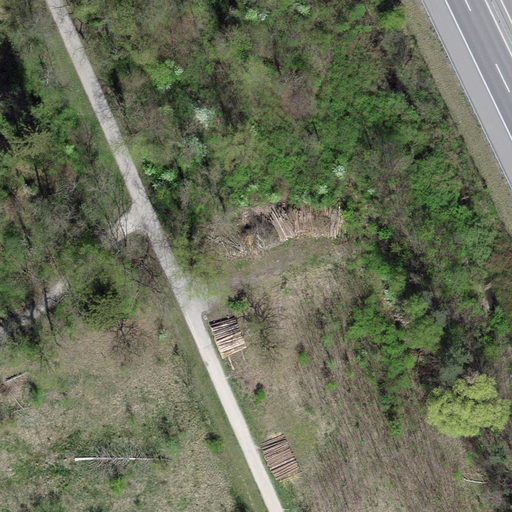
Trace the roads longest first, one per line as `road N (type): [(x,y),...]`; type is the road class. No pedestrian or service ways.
road 1 (track): [(55,0),(276,511)]
road 2 (track): [(0,335),(146,211)]
